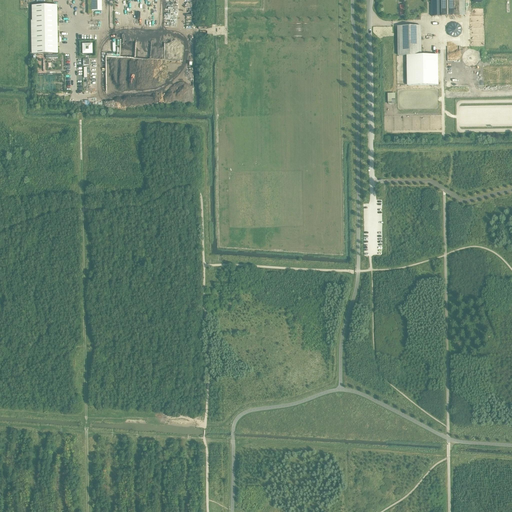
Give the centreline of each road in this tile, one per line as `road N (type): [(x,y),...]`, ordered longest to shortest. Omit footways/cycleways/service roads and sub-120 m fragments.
road 1 (track): [(87,511),(80,119)]
road 2 (track): [(449,511),(443,189)]
road 3 (unclassified): [(369,0),(371,181)]
road 4 (track): [(384,181),(430,181),(463,201),(511,190)]
